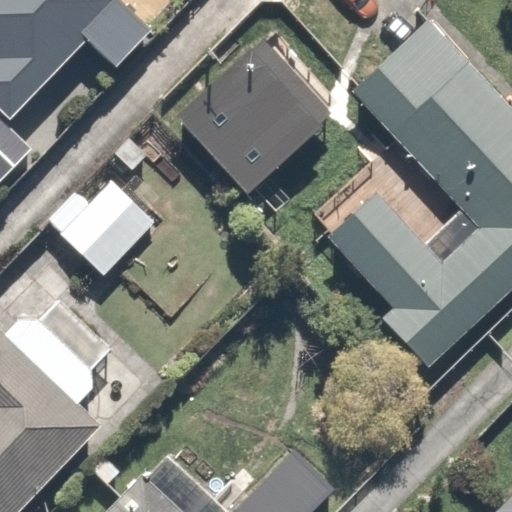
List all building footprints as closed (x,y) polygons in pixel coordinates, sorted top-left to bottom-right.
[(199,0),(156,0),(176,21),(199,0)] [(511,301),(511,127),(415,41),(343,122),(472,237),(436,268),(356,197),(301,244),(381,324),(370,335),(425,387),(511,301)] [(92,196),(33,260),(72,295),(131,231),(92,196)] [(0,511),(26,511),(119,412),(0,303),(0,511)] [(179,511),(138,471),(96,511),(179,511)] [(301,511),(264,476),(230,511),(301,511)] [(511,511),(511,493),(492,511),(511,511)]
